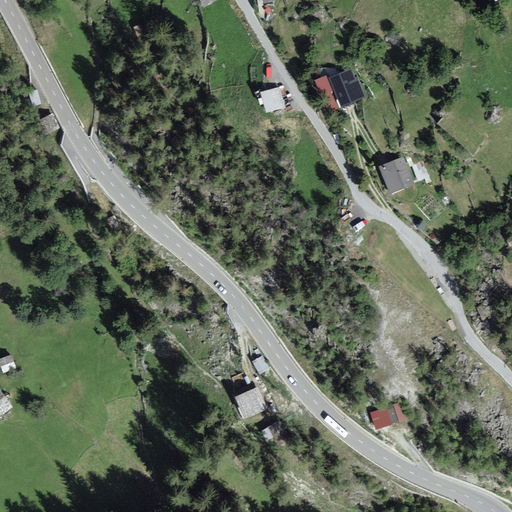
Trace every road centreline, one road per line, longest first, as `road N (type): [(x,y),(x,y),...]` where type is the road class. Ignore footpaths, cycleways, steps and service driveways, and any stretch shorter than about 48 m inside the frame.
road 1 (tertiary): [(4,0),(107,176),(236,299),(338,424),(390,464),(497,511)]
road 2 (unclassified): [(241,0),(358,196),(418,242),(473,346),(511,383)]
